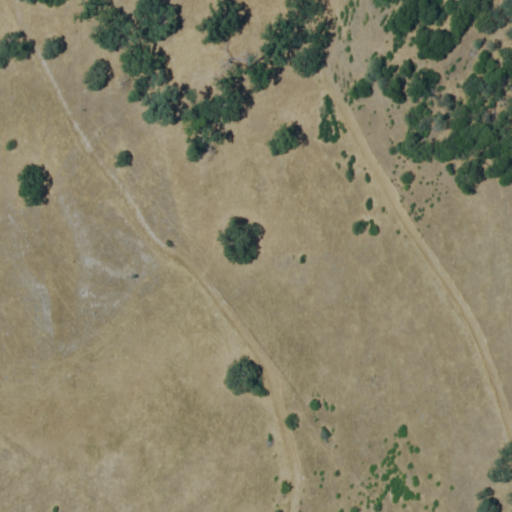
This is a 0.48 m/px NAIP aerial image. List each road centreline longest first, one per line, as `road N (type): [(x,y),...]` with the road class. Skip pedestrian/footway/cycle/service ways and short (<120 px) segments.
road 1 (track): [(288,511),(295,466),(273,374),(190,267),(161,249),(78,134),(12,0)]
road 2 (track): [(292,0),(453,297),(511,438)]
